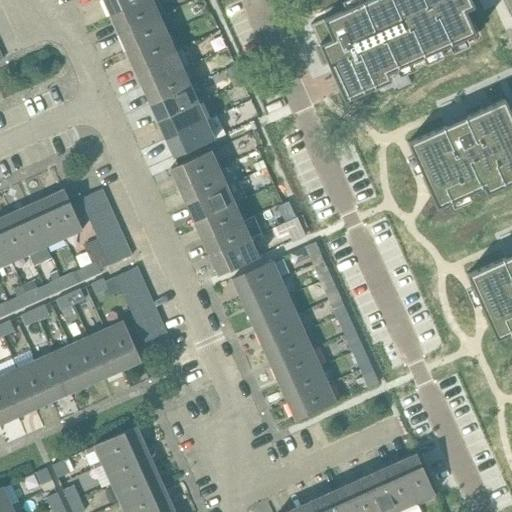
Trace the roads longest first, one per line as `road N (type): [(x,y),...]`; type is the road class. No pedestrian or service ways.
road 1 (residential): [(267,2),(491,511)]
road 2 (residential): [(231,494),(234,397),(101,106)]
road 3 (residential): [(231,494),(403,427)]
road 4 (residential): [(101,106),(73,36),(22,0)]
